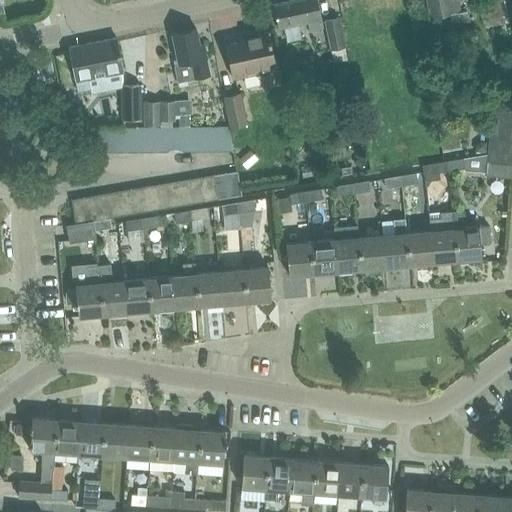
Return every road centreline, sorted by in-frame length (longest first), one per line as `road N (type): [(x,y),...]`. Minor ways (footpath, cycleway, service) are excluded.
road 1 (residential): [(46,373),(20,197),(55,194),(82,178),(222,162)]
road 2 (residential): [(268,400),(286,324),(317,307),(511,290)]
road 3 (residential): [(46,373),(82,368),(268,400)]
road 4 (residential): [(76,32),(236,0)]
road 5 (residential): [(268,400),(416,423)]
road 6 (residential): [(416,423),(409,464),(511,473)]
